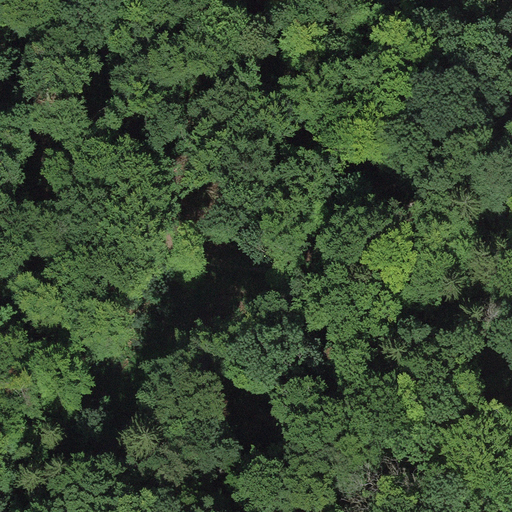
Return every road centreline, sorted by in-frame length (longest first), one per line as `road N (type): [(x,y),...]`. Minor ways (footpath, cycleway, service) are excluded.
road 1 (track): [(311,279),(169,391),(56,511)]
road 2 (track): [(311,279),(511,134)]
